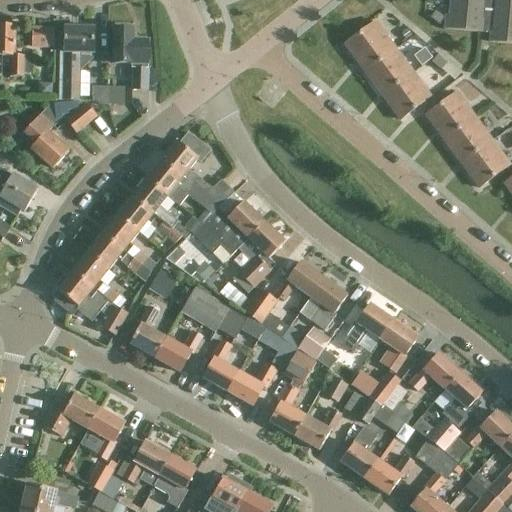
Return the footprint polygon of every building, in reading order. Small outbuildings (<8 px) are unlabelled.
[(492,17),(493,0),(485,0),(485,7),(482,34),(491,35),(492,17)] [(511,0),(493,0),(492,17),(511,18),(511,0)] [(445,30),(481,34),(482,34),(485,7),(451,4),(450,17),(446,17),(445,30)] [(491,35),(490,43),(511,45),(511,18),(492,17),(491,35)] [(363,71),(394,49),(376,23),(345,46),(363,71)] [(0,77),(2,77),(2,68),(11,68),(11,80),(22,80),(24,80),(25,77),(25,75),(25,60),(25,58),(23,57),(15,57),(15,28),(0,27),(0,77)] [(32,28),(32,50),(54,50),(54,29),(32,28)] [(65,29),(64,49),(64,53),(60,53),(58,102),(81,103),(81,72),(92,60),(92,55),(94,55),(94,30),(65,29)] [(399,35),(405,42),(412,37),(406,29),(399,35)] [(134,30),(114,30),(114,65),(133,66),(132,92),(148,92),(148,70),(148,44),(133,43),(134,30)] [(429,48),(422,53),(429,62),(436,56),(429,48)] [(394,49),(363,71),(382,96),(413,74),(394,49)] [(432,63),(439,71),(445,65),(438,57),(432,63)] [(413,74),(382,96),(400,121),(431,99),(413,74)] [(92,88),(92,106),(107,107),(108,89),(92,88)] [(426,117),(444,141),(474,118),(457,94),(426,117)] [(48,135),(64,120),(81,106),(79,103),(81,103),(58,102),(57,102),(53,106),(51,105),(25,134),(37,145),(32,151),(53,170),(69,153),(48,135)] [(81,106),(64,120),(76,135),(97,118),(87,106),(84,109),(81,106)] [(444,141),(461,165),(492,143),(474,118),(444,141)] [(502,124),(495,130),(500,137),(507,132),(502,124)] [(0,147),(13,146),(10,131),(0,133),(0,147)] [(177,143),(161,163),(219,209),(235,195),(221,182),(213,190),(199,179),(198,180),(192,175),(189,172),(197,161),(201,164),(210,152),(188,135),(180,146),(177,143)] [(510,167),(492,143),(461,165),(479,189),(510,167)] [(146,182),(167,199),(179,209),(188,198),(206,213),(197,224),(201,227),(219,209),(161,163),(146,182)] [(0,169),(0,206),(17,217),(21,212),(24,214),(38,191),(29,186),(21,181),(13,176),(13,177),(0,169)] [(159,209),(167,199),(146,182),(132,199),(172,231),(173,231),(177,223),(159,209)] [(222,267),(249,242),(266,225),(235,195),(219,209),(201,227),(191,236),(212,255),(211,256),(222,267)] [(132,199),(117,219),(138,236),(148,224),(167,239),(173,246),(181,238),(173,231),(172,231),(132,199)] [(117,219),(102,236),(127,256),(128,255),(133,248),(130,245),(138,236),(117,219)] [(191,236),(201,227),(197,224),(192,219),(184,230),(191,236)] [(0,221),(0,236),(5,240),(11,229),(0,221)] [(277,266),(270,259),(285,244),(266,225),(249,242),(260,252),(233,281),(248,296),(277,266)] [(118,260),(121,263),(128,268),(127,270),(143,283),(151,273),(134,260),(128,255),(127,256),(102,236),(88,254),(109,271),(118,260)] [(166,260),(175,266),(185,256),(179,249),(166,260)] [(140,253),(134,260),(151,273),(157,266),(140,253)] [(88,254),(74,272),(113,305),(119,297),(103,285),(104,285),(101,282),(109,271),(88,254)] [(202,286),(205,282),(214,272),(204,263),(195,274),(190,278),(202,286)] [(295,288),(311,299),(324,280),(301,264),(288,281),(286,280),(274,297),(283,303),(295,288)] [(115,337),(124,320),(127,315),(116,309),(116,308),(113,305),(74,272),(58,292),(58,293),(55,303),(73,317),(77,311),(91,323),(100,313),(109,320),(103,331),(115,337)] [(160,272),(148,291),(166,301),(177,283),(160,272)] [(347,297),(324,280),(311,299),(320,306),(309,322),(324,333),(336,317),(335,315),(347,297)] [(244,300),(229,287),(221,296),(236,309),(244,300)] [(176,305),(183,309),(193,293),(185,289),(176,305)] [(193,293),(183,309),(184,309),(181,313),(216,334),(218,331),(231,309),(196,289),(194,293),(193,293)] [(260,291),(244,314),(282,340),(290,329),(269,314),(276,303),(260,291)] [(356,323),(341,345),(354,354),(369,333),(381,341),(394,322),(370,306),(358,324),(356,323)] [(141,327),(140,328),(130,346),(155,360),(166,340),(149,331),(158,314),(148,309),(139,326),(141,327)] [(245,318),(231,309),(218,331),(233,340),(245,318)] [(418,339),(394,322),(381,341),(398,353),(387,369),(396,374),(407,358),(405,357),(418,339)] [(297,350),(315,362),(330,342),(313,329),(297,350)] [(180,374),(190,357),(191,354),(193,356),(202,339),(193,334),(183,350),(166,340),(155,360),(180,374)] [(203,380),(228,394),(239,374),(222,365),(232,348),(221,342),(212,359),(214,360),(203,380)] [(277,365),(286,370),(297,352),(287,346),(277,365)] [(297,352),(286,370),(287,370),(284,375),(304,387),(317,364),(297,352)] [(325,353),(317,363),(326,371),(334,360),(325,353)] [(439,356),(426,371),(424,372),(422,371),(409,385),(418,394),(431,380),(445,393),(461,375),(439,356)] [(239,374),(228,394),(253,408),(264,388),(266,390),(276,373),(266,367),(256,384),(239,374)] [(389,373),(368,400),(381,409),(384,406),(398,387),(401,383),(389,373)] [(461,375),(445,393),(459,406),(447,420),(455,427),(469,413),(467,411),(482,394),(461,375)] [(335,379),(325,397),(338,405),(348,386),(335,379)] [(269,424),(294,438),(306,418),(289,409),(298,392),(288,386),(279,403),(281,404),(269,424)] [(398,387),(384,406),(392,413),(393,413),(400,405),(408,394),(398,387)] [(61,438),(62,438),(71,420),(89,430),(99,411),(74,396),(64,414),(54,408),(43,428),(60,438),(61,438)] [(367,402),(357,418),(368,427),(381,409),(368,400),(367,402)] [(392,413),(391,414),(405,425),(413,415),(400,405),(393,413),(392,413)] [(125,425),(99,411),(89,430),(106,439),(97,456),(107,461),(116,443),(115,442),(125,425)] [(323,428),(306,418),(294,438),(320,452),(331,432),(333,433),(342,417),(332,412),(323,428)] [(486,436),(501,449),(511,437),(511,428),(496,413),(480,430),(478,428),(465,442),(473,450),(486,436)] [(420,420),(412,429),(428,441),(427,440),(435,431),(420,420)] [(444,454),(456,439),(459,436),(443,422),(435,431),(427,440),(428,441),(427,442),(440,451),(444,454)] [(341,464),(365,481),(378,463),(365,454),(376,439),(363,430),(352,445),(354,446),(341,464)] [(511,437),(501,449),(511,459),(511,464),(486,492),(487,492),(503,506),(504,505),(511,496),(511,484),(511,483),(511,437)] [(456,439),(444,454),(459,467),(471,453),(456,439)] [(415,460),(427,467),(440,451),(427,442),(415,460)] [(138,483),(145,470),(159,478),(171,457),(146,443),(135,463),(133,462),(123,479),(133,485),(135,481),(138,483)] [(459,467),(444,454),(440,451),(427,467),(436,475),(424,491),(425,492),(411,509),(414,511),(445,511),(447,510),(433,497),(445,483),(459,467)] [(50,460),(36,457),(34,467),(48,470),(50,460)] [(196,472),(171,457),(159,478),(153,488),(167,495),(169,501),(168,504),(177,509),(187,492),(185,491),(196,472)] [(393,474),(378,463),(365,481),(388,497),(401,479),(402,480),(413,464),(404,458),(393,474)] [(88,487),(88,486),(101,493),(112,473),(99,465),(86,486),(88,487)] [(478,473),(472,480),(483,489),(488,483),(478,473)] [(102,495),(127,509),(132,511),(140,511),(151,494),(140,487),(132,501),(117,493),(122,484),(112,478),(102,495)] [(223,480),(213,497),(212,499),(209,498),(201,511),(214,511),(219,504),(232,511),(237,511),(248,494),(223,480)] [(498,511),(503,507),(503,506),(487,492),(486,492),(483,489),(472,480),(465,489),(480,501),(474,508),(470,511),(450,511),(447,510),(445,511),(498,511)] [(27,487),(22,511),(26,511),(51,511),(53,505),(76,510),(78,499),(56,494),(56,493),(27,487)] [(87,505),(102,511),(114,511),(118,504),(94,492),(87,505)] [(270,511),(273,508),(248,494),(237,511),(270,511)]
